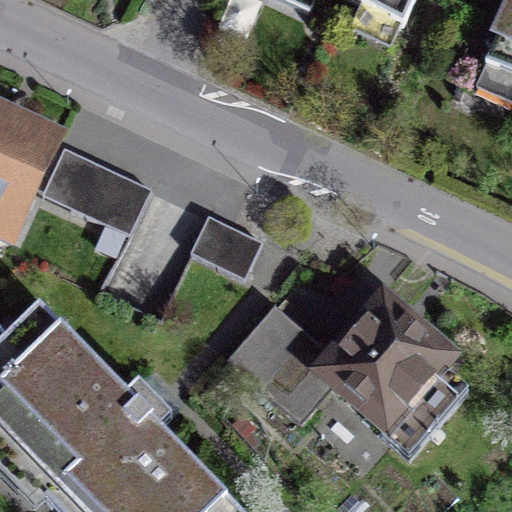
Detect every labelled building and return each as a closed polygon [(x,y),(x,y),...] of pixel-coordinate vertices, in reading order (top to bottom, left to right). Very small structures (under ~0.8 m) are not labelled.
[(317,0),(340,0),(342,1),(342,0),(280,0),(311,14),(317,0)] [(342,0),(342,1),(404,29),(417,0),(342,0)] [(485,67),(511,79),(511,0),(504,0),(494,22),(504,26),(485,67)] [(0,215),(17,224),(53,147),(14,129),(0,122),(0,215)] [(65,152),(42,199),(129,241),(152,195),(138,188),(95,167),(65,152)] [(262,245),(209,220),(191,258),(245,283),(262,245)] [(128,401),(39,308),(4,342),(0,338),(0,440),(53,495),(44,503),(52,511),(234,511),(159,434),(170,423),(154,406),(139,390),(128,401)] [(448,365),(383,309),(335,363),(275,311),(229,364),(301,427),(335,388),(386,433),(380,440),(408,464),(468,395),(442,372),(448,365)]
